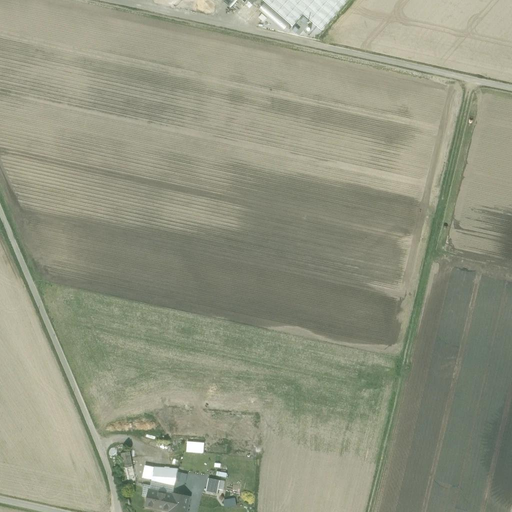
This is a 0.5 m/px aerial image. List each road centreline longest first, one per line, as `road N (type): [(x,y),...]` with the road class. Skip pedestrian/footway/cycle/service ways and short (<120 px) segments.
road 1 (track): [(106,0),(511,89)]
road 2 (track): [(118,511),(107,465),(0,213)]
